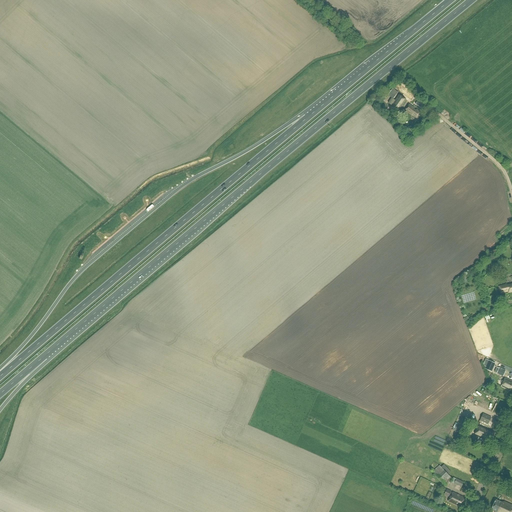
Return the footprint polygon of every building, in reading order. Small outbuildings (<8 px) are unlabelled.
[(308,95),(322,85),(320,83),(306,92),(308,95)] [(407,101),(400,96),(392,106),(399,111),(407,101)] [(294,103),(281,114),(283,117),(296,106),(294,103)] [(414,108),(409,104),(404,110),(412,116),(412,115),(416,118),(420,112),(416,109),(416,110),(413,109),(414,108)] [(501,270),(499,262),(490,264),(492,272),(501,270)] [(511,284),(507,286),(507,285),(499,287),(500,293),(508,291),(508,293),(511,292),(511,284)] [(495,363),(486,359),(483,365),(486,367),(485,369),(492,372),(495,363)] [(506,371),(497,367),(495,371),(497,372),(497,374),(503,377),(506,371)] [(511,381),(505,378),(501,386),(510,391),(511,389),(511,381)] [(491,417),(483,414),(480,421),(488,425),(491,417)] [(469,421),(460,417),(458,421),(460,422),(454,434),(461,437),(469,421)] [(486,429),(479,425),(475,435),(489,441),(489,440),(491,441),(495,432),(489,430),(489,431),(486,430),(486,429)] [(451,472),(444,465),(441,467),(439,466),(433,472),(446,486),(453,480),(448,475),(451,472)] [(464,482),(454,478),(451,483),(462,487),(464,482)] [(465,498),(453,492),(448,501),(461,507),(465,498)] [(502,503),(496,500),(492,509),(496,511),(495,511),(511,511),(511,505),(504,502),(502,503)]
